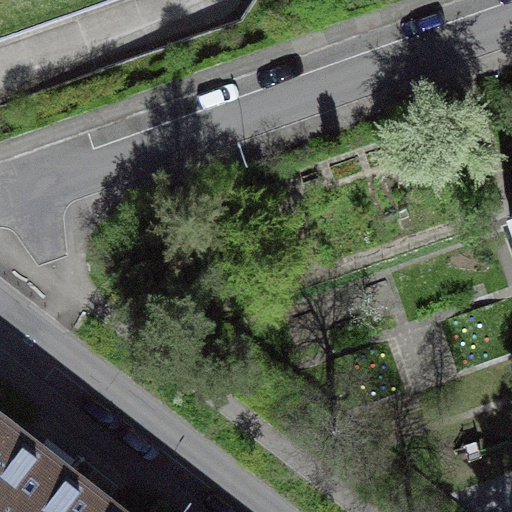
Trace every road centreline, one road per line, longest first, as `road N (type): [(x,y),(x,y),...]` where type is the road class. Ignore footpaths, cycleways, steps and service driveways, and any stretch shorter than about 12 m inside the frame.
road 1 (residential): [(511,17),(0,194)]
road 2 (residential): [(246,511),(0,319)]
